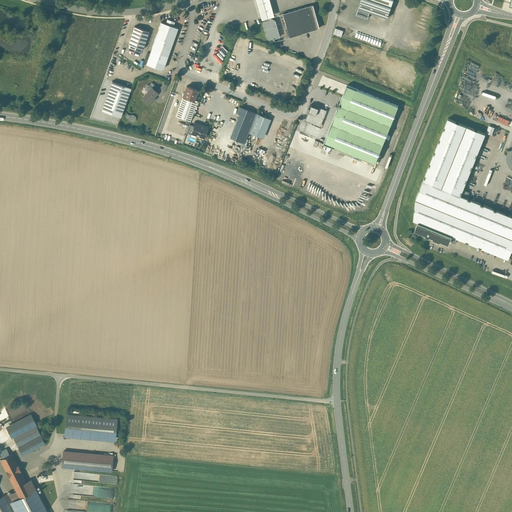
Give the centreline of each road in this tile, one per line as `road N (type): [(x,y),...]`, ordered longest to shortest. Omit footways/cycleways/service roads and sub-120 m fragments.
road 1 (secondary): [(359,233),(156,147),(0,115)]
road 2 (unclassified): [(0,369),(336,401)]
road 3 (residential): [(190,0),(181,70),(294,117),(335,0)]
road 4 (secondary): [(459,14),(379,227)]
road 5 (tertiary): [(336,401),(341,329),(367,253)]
road 6 (tertiary): [(44,1),(117,12),(185,0)]
road 7 (secondary): [(511,306),(385,245)]
